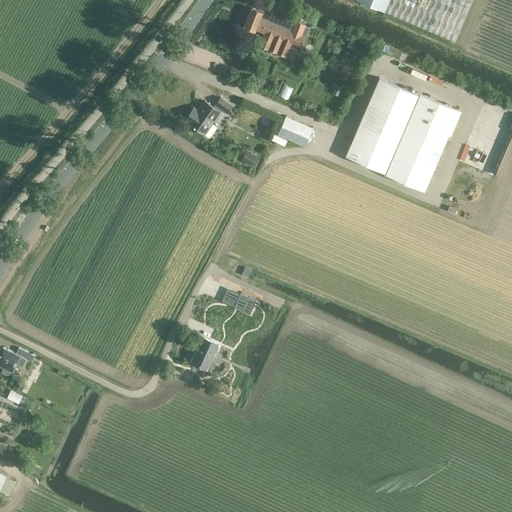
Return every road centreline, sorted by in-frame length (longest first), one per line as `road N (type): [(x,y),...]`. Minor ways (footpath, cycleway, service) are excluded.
road 1 (unclassified): [(282,301),(208,269),(141,394),(0,330)]
road 2 (secondary): [(0,270),(39,208),(206,0)]
